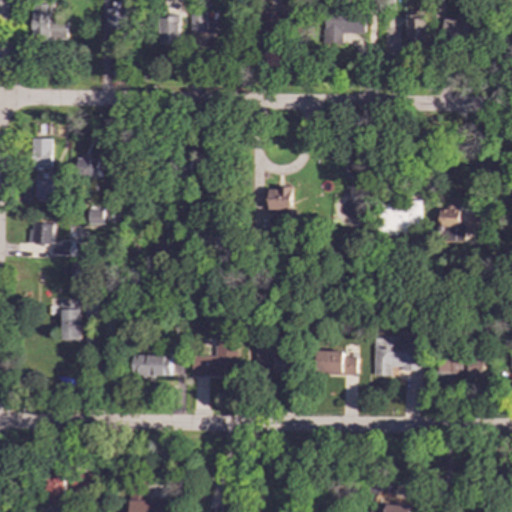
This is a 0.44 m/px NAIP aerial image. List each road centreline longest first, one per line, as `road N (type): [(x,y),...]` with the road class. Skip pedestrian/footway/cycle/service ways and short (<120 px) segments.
road 1 (residential): [(511,108),(0,99)]
road 2 (residential): [(511,429),(0,423)]
